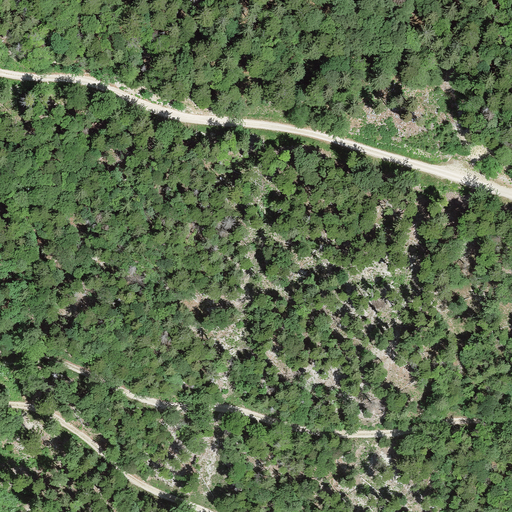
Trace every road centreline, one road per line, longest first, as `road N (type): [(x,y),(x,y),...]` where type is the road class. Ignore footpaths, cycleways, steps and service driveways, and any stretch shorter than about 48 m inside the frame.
road 1 (track): [(511,197),(302,131),(159,113),(82,79),(0,75)]
road 2 (track): [(511,429),(463,423),(394,436),(310,435),(231,408),(143,402),(40,357),(0,354)]
road 3 (track): [(0,406),(66,429),(130,480),(194,511)]
